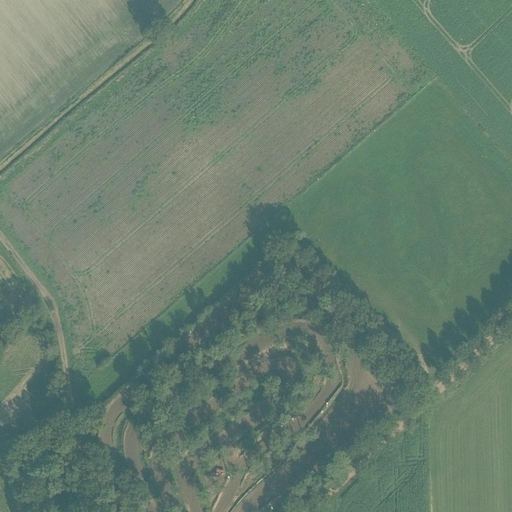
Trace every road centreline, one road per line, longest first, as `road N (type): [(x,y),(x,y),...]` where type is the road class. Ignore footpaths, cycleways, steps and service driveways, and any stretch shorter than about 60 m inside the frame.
road 1 (track): [(0,234),(57,326),(89,511)]
road 2 (track): [(511,321),(311,511)]
